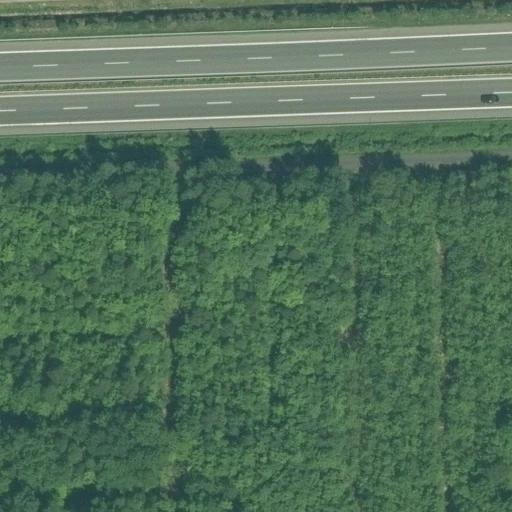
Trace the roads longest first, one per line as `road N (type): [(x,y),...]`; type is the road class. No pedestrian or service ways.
road 1 (trunk): [(511,48),(0,70)]
road 2 (trunk): [(0,115),(511,96)]
